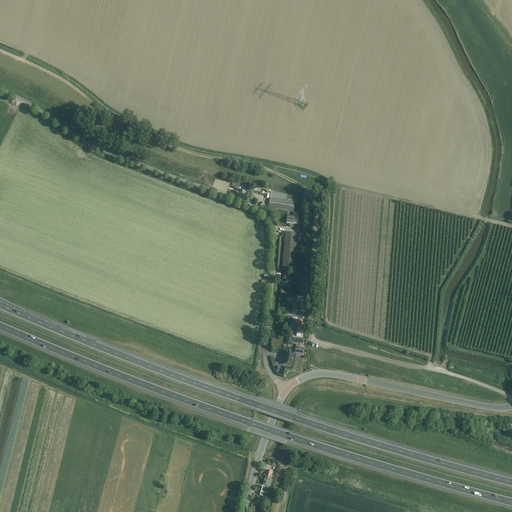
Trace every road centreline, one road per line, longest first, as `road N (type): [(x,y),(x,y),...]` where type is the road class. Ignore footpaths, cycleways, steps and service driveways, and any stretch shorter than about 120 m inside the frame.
road 1 (unclassified): [(511,398),(441,370),(313,340),(313,207),(306,189),(253,164),(180,146),(60,72),(0,48)]
road 2 (motorway): [(0,324),(288,437),(511,502)]
road 3 (motorway): [(511,481),(257,406),(0,304)]
road 4 (residential): [(285,388),(265,352),(274,229),(250,206),(204,188)]
road 5 (tertiary): [(285,388),(328,373),(511,406)]
road 6 (unclassified): [(204,188),(89,144),(0,89)]
road 7 (tertiary): [(244,511),(285,388)]
